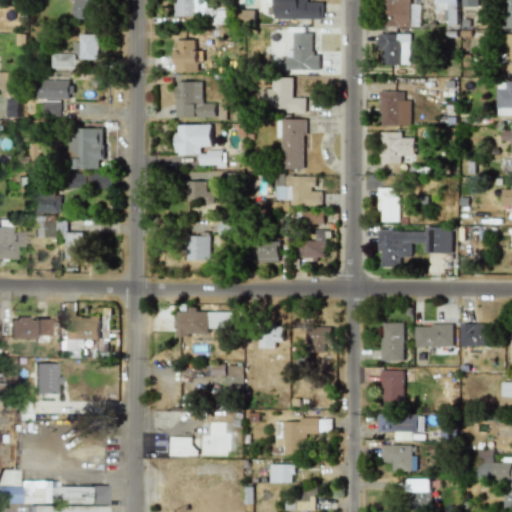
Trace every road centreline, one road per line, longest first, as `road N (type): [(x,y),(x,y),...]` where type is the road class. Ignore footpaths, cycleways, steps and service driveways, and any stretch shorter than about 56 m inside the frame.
road 1 (residential): [(137,511),(135,0)]
road 2 (residential): [(0,288),(511,290)]
road 3 (residential): [(350,511),(352,0)]
